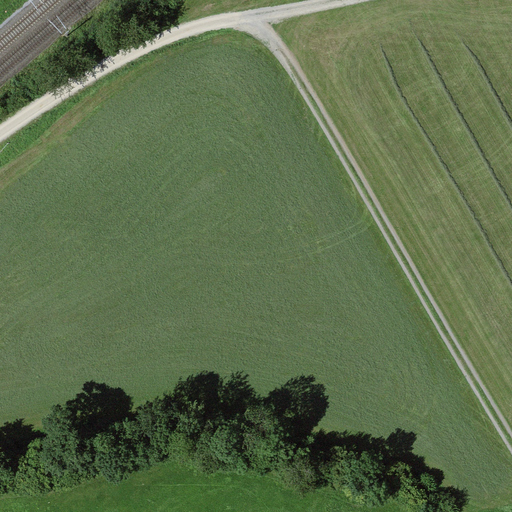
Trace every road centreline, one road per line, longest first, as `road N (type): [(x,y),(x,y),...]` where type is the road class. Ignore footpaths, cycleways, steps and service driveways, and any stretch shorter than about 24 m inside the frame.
road 1 (track): [(244,19),(281,52),(511,442)]
road 2 (track): [(347,0),(187,32),(117,63),(0,135)]
